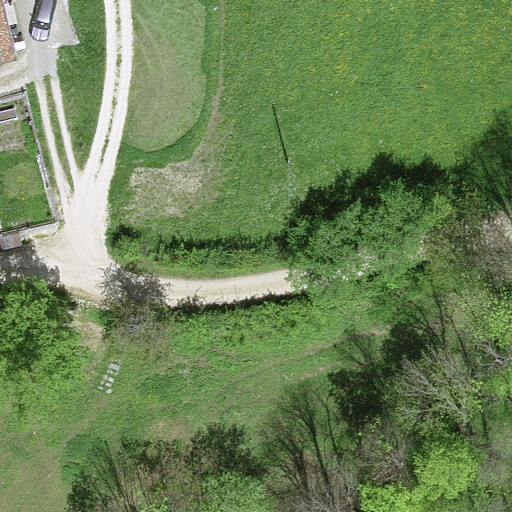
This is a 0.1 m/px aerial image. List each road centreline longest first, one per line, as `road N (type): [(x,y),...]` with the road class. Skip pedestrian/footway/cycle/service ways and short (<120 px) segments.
road 1 (track): [(70,258),(96,287),(151,299),(225,296),(511,239)]
road 2 (track): [(108,0),(111,89),(70,258)]
